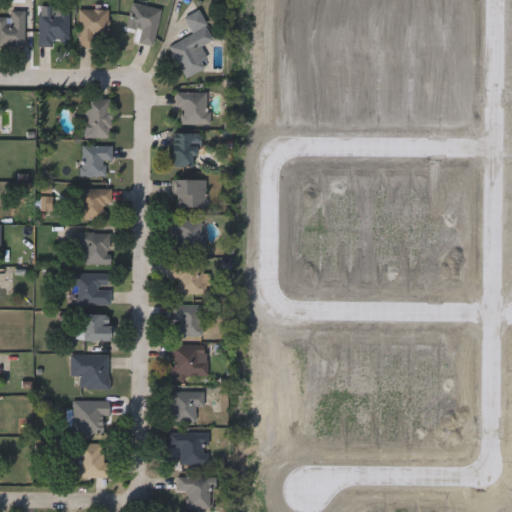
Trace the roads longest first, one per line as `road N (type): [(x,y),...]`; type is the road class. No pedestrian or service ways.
road 1 (residential): [(0,78),(131,80),(140,89),(132,466),(122,488)]
road 2 (residential): [(494,0),(492,452),(484,476)]
road 3 (residential): [(269,230),(270,299),(284,310),(511,313)]
road 4 (residential): [(494,150),(286,148),(271,160),(269,230)]
road 5 (residential): [(484,476),(330,477),(311,486)]
road 6 (residential): [(0,499),(105,500),(122,488)]
